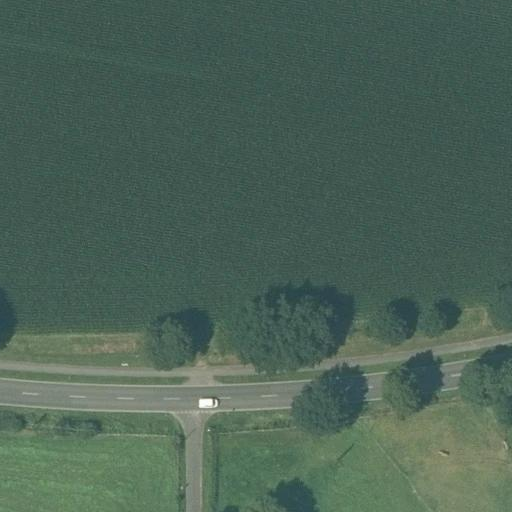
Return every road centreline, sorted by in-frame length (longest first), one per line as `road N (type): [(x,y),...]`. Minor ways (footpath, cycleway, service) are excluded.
road 1 (secondary): [(511,367),(198,402)]
road 2 (secondary): [(198,402),(0,394)]
